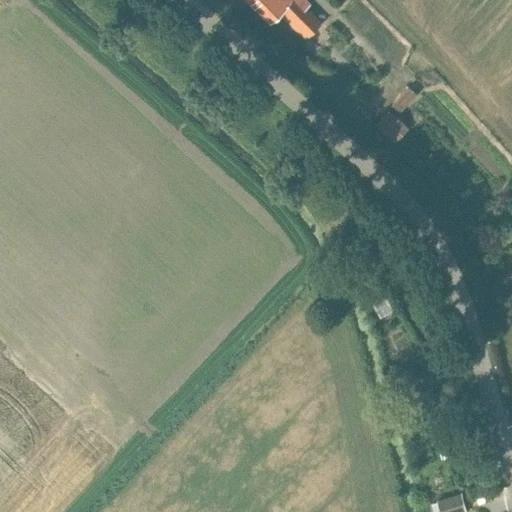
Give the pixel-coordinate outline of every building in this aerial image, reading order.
[(303,0),(244,0),(268,24),(279,14),(304,39),(320,23),(304,7),(307,4),(303,0)] [(408,86),(391,106),(400,114),(417,94),(408,86)] [(397,141),(405,132),(409,127),(389,110),(382,118),(377,123),(397,141)] [(476,198),(467,204),(472,211),(481,205),(476,198)] [(504,269),(491,272),(494,285),(507,282),(504,269)] [(465,511),(465,510),(461,493),(437,500),(440,511),(465,511)]
